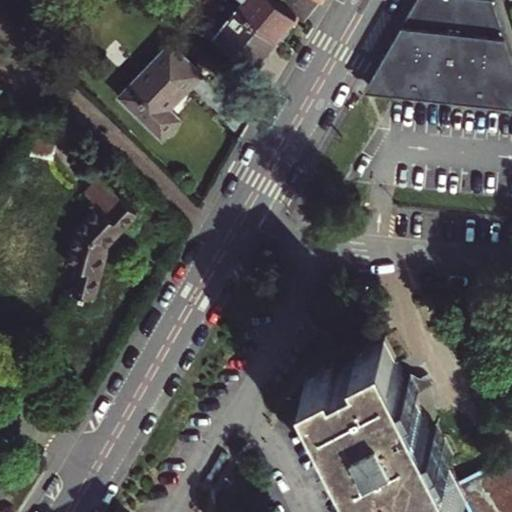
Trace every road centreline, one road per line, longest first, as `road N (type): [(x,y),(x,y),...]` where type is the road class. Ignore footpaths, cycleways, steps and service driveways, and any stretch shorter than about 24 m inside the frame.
road 1 (tertiary): [(233,230),(66,511)]
road 2 (residential): [(233,230),(511,266)]
road 3 (tertiary): [(367,0),(233,230)]
